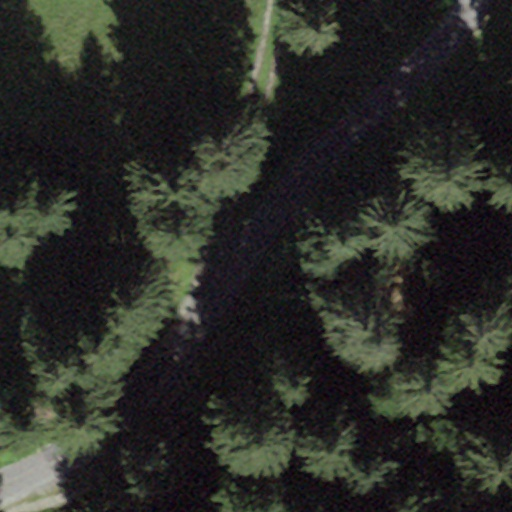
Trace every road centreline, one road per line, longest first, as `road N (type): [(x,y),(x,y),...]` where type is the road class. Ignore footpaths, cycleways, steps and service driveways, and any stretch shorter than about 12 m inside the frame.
road 1 (track): [(440,0),(179,338),(55,471),(0,495)]
road 2 (track): [(264,0),(221,284)]
